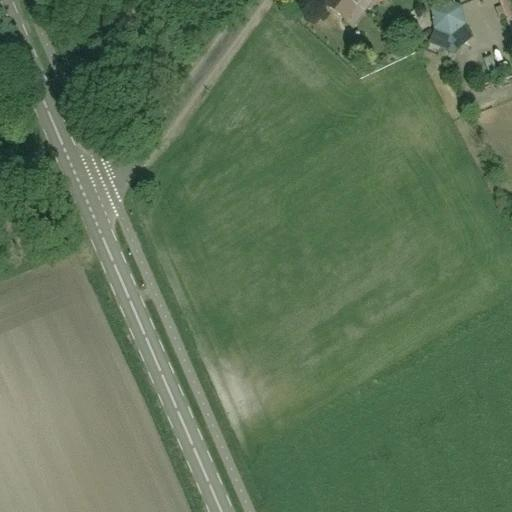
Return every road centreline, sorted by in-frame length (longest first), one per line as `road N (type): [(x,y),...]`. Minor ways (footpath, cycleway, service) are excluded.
road 1 (tertiary): [(221,511),(84,195)]
road 2 (unclassified): [(84,195),(133,164),(254,0)]
road 3 (tertiary): [(84,195),(0,1)]
